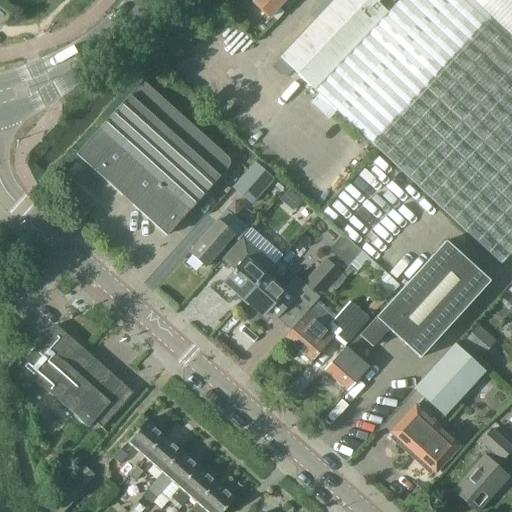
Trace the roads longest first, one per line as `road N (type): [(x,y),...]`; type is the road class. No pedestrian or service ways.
road 1 (tertiary): [(366,511),(19,208),(0,174)]
road 2 (tertiary): [(0,101),(47,90),(78,70),(142,0)]
